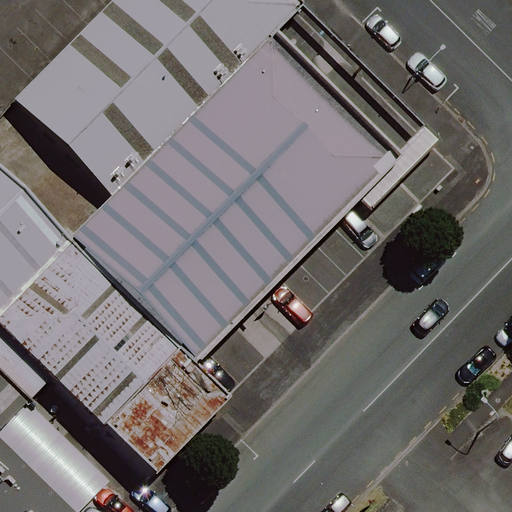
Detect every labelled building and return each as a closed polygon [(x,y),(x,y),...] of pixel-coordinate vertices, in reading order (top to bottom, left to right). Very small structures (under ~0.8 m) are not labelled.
[(94,0),(0,92),(0,130),(76,208),(230,58),(274,16),(258,0),(94,0)] [(22,263),(150,391),(358,186),(230,58),(76,208),(22,263)] [(0,240),(0,301),(30,271),(22,263),(0,240)] [(30,271),(0,301),(0,379),(20,400),(115,494),(184,425),(150,391),(30,271)] [(0,511),(51,511),(33,493),(0,459),(0,419),(20,400),(0,379),(0,511)]
